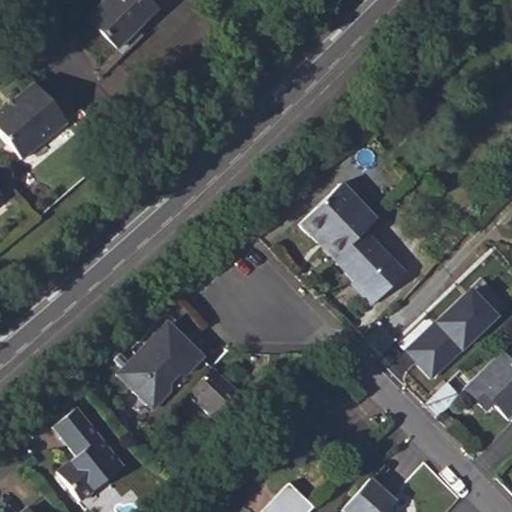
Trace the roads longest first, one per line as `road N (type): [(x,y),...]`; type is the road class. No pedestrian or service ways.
road 1 (tertiary): [(371,0),(184,186),(0,339)]
road 2 (residential): [(255,303),(318,338),(493,511)]
road 3 (residential): [(0,51),(43,46),(104,112)]
